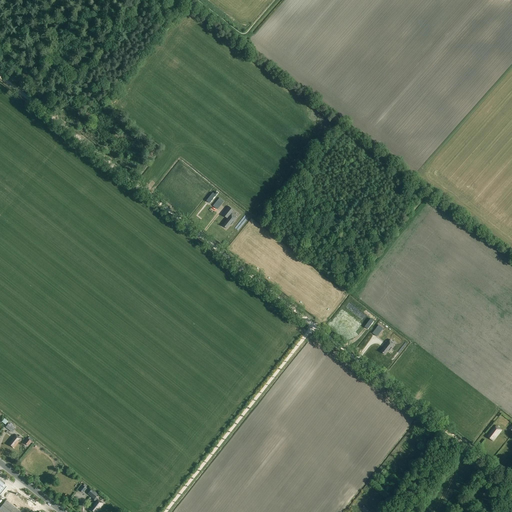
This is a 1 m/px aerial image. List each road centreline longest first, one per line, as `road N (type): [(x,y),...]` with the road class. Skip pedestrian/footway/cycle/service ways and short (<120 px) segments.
road 1 (track): [(313,326),(55,119)]
road 2 (track): [(511,483),(313,326)]
road 3 (track): [(313,326),(165,511)]
